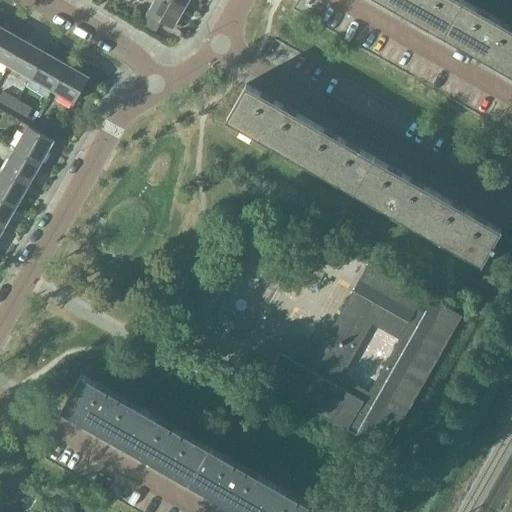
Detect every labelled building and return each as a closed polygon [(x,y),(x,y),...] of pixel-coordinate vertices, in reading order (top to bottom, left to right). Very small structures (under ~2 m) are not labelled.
[(187,6),(175,0),(154,0),(147,13),(174,29),(187,6)] [(462,0),(381,0),(445,36),(463,0),(462,0)] [(445,36),(507,72),(511,62),(511,27),(463,0),(445,36)] [(0,31),(0,61),(9,67),(24,40),(2,27),(0,31)] [(9,67),(30,79),(46,52),(24,40),(9,67)] [(46,52),(30,79),(52,91),(67,65),(46,52)] [(67,65),(52,91),(74,104),(90,77),(67,65)] [(291,156),(311,120),(247,84),(227,119),(291,156)] [(19,99),(4,91),(0,98),(0,100),(14,108),(19,99)] [(33,107),(19,99),(14,108),(28,117),(33,107)] [(48,116),(43,125),(58,133),(63,124),(48,116)] [(354,192),(375,157),(311,120),(291,156),(354,192)] [(15,148),(42,163),(55,141),(28,126),(15,148)] [(15,148),(3,170),(30,185),(42,163),(15,148)] [(418,228),(438,193),(375,157),(354,192),(418,228)] [(3,170),(0,175),(0,197),(17,207),(30,185),(3,170)] [(418,228),(482,265),(491,249),(494,251),(496,247),(493,246),(502,230),(438,193),(418,228)] [(0,225),(5,229),(17,207),(0,197),(0,225)] [(292,359),(283,353),(266,383),(385,451),(462,316),(369,264),(354,292),(356,293),(322,354),(301,342),(292,359)] [(199,386),(198,387),(200,387),(217,397),(224,385),(207,375),(206,374),(204,376),(199,386)] [(146,411),(82,375),(62,410),(126,446),(146,411)] [(224,385),(217,397),(235,408),(242,395),(224,385)] [(189,482),(209,447),(146,411),(126,446),(189,482)] [(209,447),(189,482),(241,511),(256,511),(273,483),(209,447)] [(323,511),(273,483),(256,511),(323,511)]
